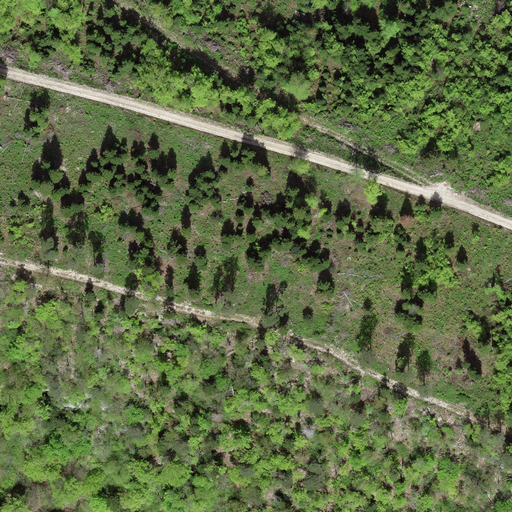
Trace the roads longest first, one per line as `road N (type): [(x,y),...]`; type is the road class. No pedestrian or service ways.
road 1 (track): [(511,436),(240,314),(159,302),(0,258)]
road 2 (track): [(511,225),(106,96),(0,73)]
road 3 (track): [(117,0),(448,202)]
